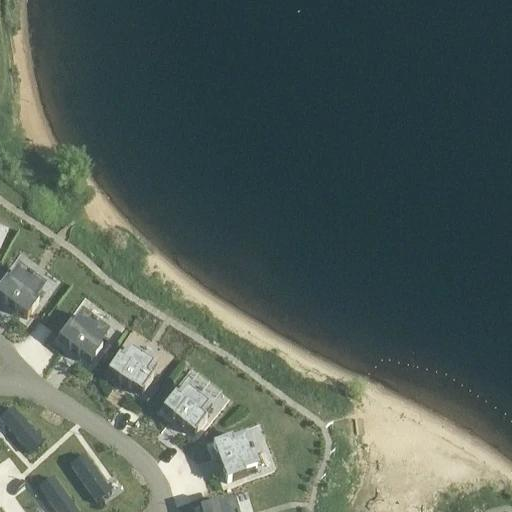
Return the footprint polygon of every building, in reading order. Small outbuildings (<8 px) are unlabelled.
[(6,282),(0,289),(0,301),(4,305),(7,307),(14,312),(27,321),(38,305),(34,302),(42,291),(32,284),(34,282),(29,279),(28,281),(18,273),(10,284),(6,282)] [(70,327),(58,342),(68,350),(70,352),(77,357),(79,359),(80,359),(90,366),(102,351),(98,348),(106,337),(96,329),(97,328),(93,325),(92,326),(82,319),(74,329),(70,327)] [(118,359),(108,376),(118,383),(121,385),(122,383),(129,388),(128,390),(130,391),(131,391),(141,398),(152,381),(148,379),(156,367),(145,360),(146,358),(142,356),(141,358),(130,350),(122,362),(118,359)] [(175,398),(162,413),(172,421),(175,423),(176,421),(183,427),(181,429),(184,431),(184,430),(194,438),(206,423),(203,420),(211,409),(201,401),(202,399),(198,396),(197,398),(187,390),(178,401),(175,398)] [(0,421),(0,422),(30,456),(43,444),(12,410),(12,411),(13,412),(1,423),(0,421)] [(231,441),(212,448),(217,460),(218,463),(220,462),(223,470),(221,471),(222,474),(227,486),(245,479),(244,474),(256,469),(252,457),(254,456),(252,452),(250,453),(246,440),(233,445),(231,441)] [(84,458),(70,468),(97,505),(98,505),(97,503),(109,494),(110,496),(111,495),(84,458)] [(75,511),(53,480),(39,490),(54,511),(75,511)]
